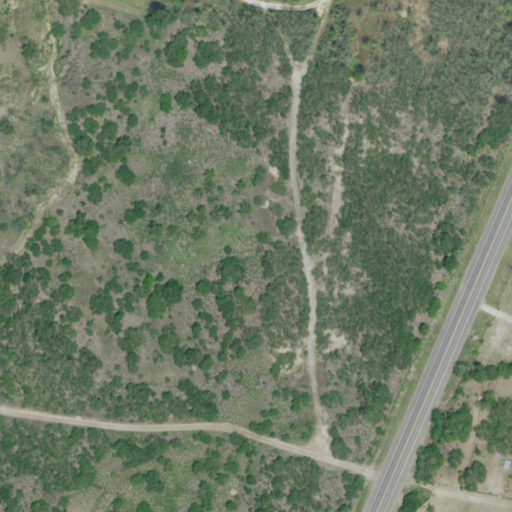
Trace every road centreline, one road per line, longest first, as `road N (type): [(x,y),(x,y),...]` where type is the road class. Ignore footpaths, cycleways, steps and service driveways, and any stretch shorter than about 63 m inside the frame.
road 1 (track): [(391,470),(329,455),(313,416),(297,245),(299,90),(329,0)]
road 2 (primary): [(372,511),(511,194)]
